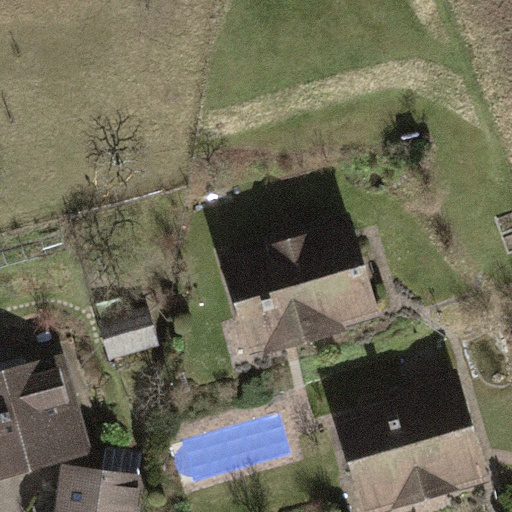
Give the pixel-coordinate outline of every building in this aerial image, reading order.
[(228,271),(259,369),(385,330),(354,232),(348,234),(344,223),(306,235),(309,246),(278,255),(274,243),(242,253),(246,266),(228,271)] [(153,314),(103,329),(116,372),(166,356),(153,314)] [(53,350),(0,365),(0,486),(85,462),(53,350)] [(341,431),(366,511),(431,511),(495,492),(459,378),(405,395),(409,409),(341,431)] [(66,477),(62,511),(140,511),(144,487),(66,477)]
